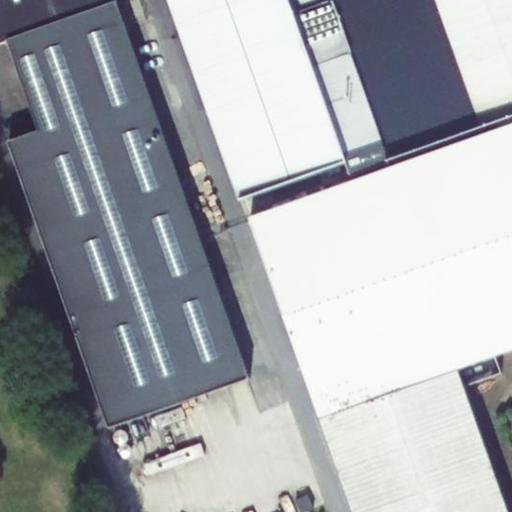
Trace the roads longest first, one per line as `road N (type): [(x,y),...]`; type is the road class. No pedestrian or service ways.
road 1 (unknown): [(317,449),(198,489),(158,488),(136,475),(0,108)]
road 2 (unknown): [(317,449),(153,0)]
